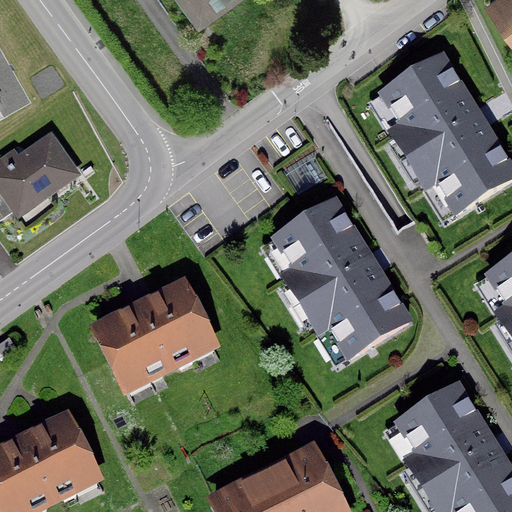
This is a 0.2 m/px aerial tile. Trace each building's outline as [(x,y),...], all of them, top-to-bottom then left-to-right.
[(185,0),(198,17),(222,0),(185,0)] [(511,0),(508,0),(491,12),(511,40),(511,0)] [(450,222),(511,183),(511,181),(438,60),(375,99),(450,222)] [(0,175),(0,222),(12,213),(13,215),(42,195),(45,199),(74,179),(48,142),(0,175)] [(300,193),(326,177),(313,157),(287,172),(300,193)] [(345,362),(408,324),(333,201),(270,239),(345,362)] [(511,325),(511,263),(484,280),(511,325)] [(208,344),(181,291),(143,311),(144,314),(135,319),(133,315),(94,335),(121,388),(155,370),(158,376),(176,367),(178,371),(190,365),(185,355),(208,344)] [(0,346),(0,359),(13,351),(7,341),(0,346)] [(448,511),(511,511),(511,473),(458,386),(395,424),(448,511)] [(69,488),(91,476),(64,423),(26,443),(28,446),(18,451),(16,448),(0,456),(0,511),(20,511),(39,503),(41,508),(60,499),(62,504),(74,498),(69,488)] [(309,457),(213,506),(216,511),(337,511),(330,497),(331,492),(328,485),(323,483),(309,457)]
